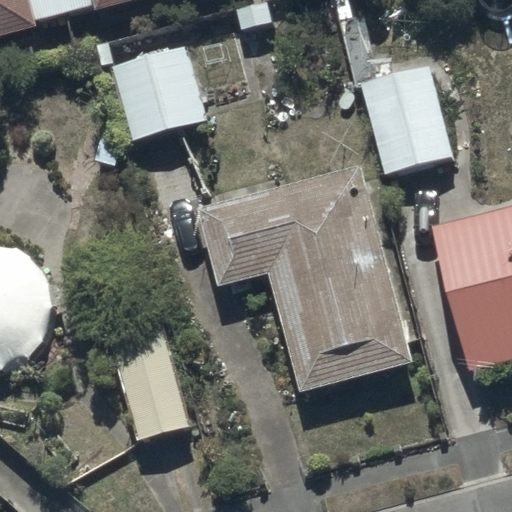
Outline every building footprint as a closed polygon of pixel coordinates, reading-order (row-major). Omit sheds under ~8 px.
[(0,0),(0,39),(40,30),(38,21),(96,6),(98,12),(143,0),(0,0)] [(209,123),(185,43),(107,66),(131,146),(209,123)] [(427,64),(362,81),(388,181),(453,164),(427,64)] [(415,363),(362,164),(200,207),(222,288),(269,276),(301,394),(415,363)] [(511,204),(434,225),(473,370),(511,359),(511,204)] [(0,371),(1,371),(6,369),(12,368),(17,365),(18,365),(23,362),(27,359),(31,356),(35,352),(39,348),(42,344),(45,339),(47,334),(49,330),(51,324),(52,319),(53,314),(53,309),(53,303),(53,298),(52,293),(50,287),(48,282),(46,278),(44,273),(40,269),(37,264),(33,261),(29,257),(25,254),(21,251),(16,248),(11,246),(6,245),(1,244),(0,243),(0,371)] [(189,424),(161,321),(107,337),(134,439),(189,424)]
